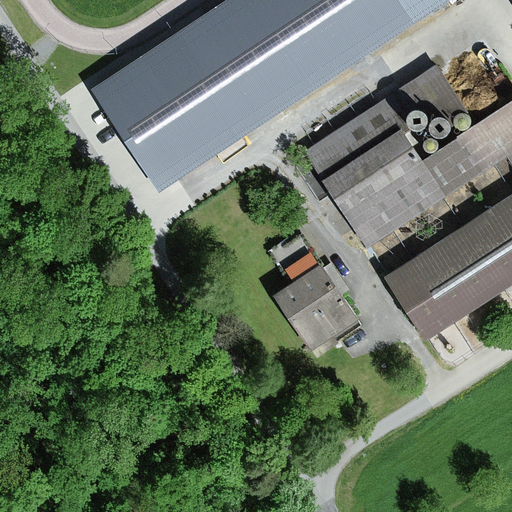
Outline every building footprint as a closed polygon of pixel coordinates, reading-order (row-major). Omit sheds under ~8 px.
[(442,0),(234,0),(99,89),(162,184),(442,0)] [(511,92),(469,120),(436,68),(311,147),(373,244),(511,155),(511,92)] [(472,219),(511,194),(511,189),(505,178),(463,204),(472,219)] [(511,196),(387,276),(427,338),(511,283),(511,196)] [(268,251),(291,286),(324,264),(303,233),(283,246),(281,242),(268,251)] [(360,319),(324,264),(291,286),(276,295),(317,358),(340,343),(335,336),(360,319)]
